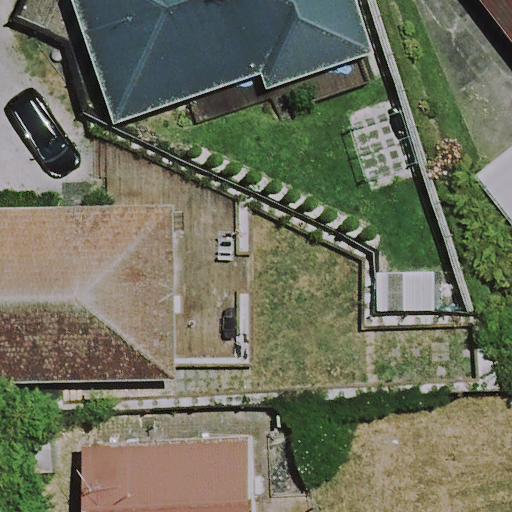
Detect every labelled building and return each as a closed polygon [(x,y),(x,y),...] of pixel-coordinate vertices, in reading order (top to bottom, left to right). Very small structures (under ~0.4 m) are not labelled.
[(370,65),(349,0),(82,0),(120,124),(269,79),(273,94),(370,65)] [(511,0),(484,0),(511,37),(511,0)] [(511,153),(478,181),(511,222),(511,153)] [(0,385),(173,386),(175,218),(0,216),(0,385)] [(374,264),(373,321),(460,323),(461,266),(374,264)] [(252,511),(250,446),(88,453),(90,511),(252,511)]
